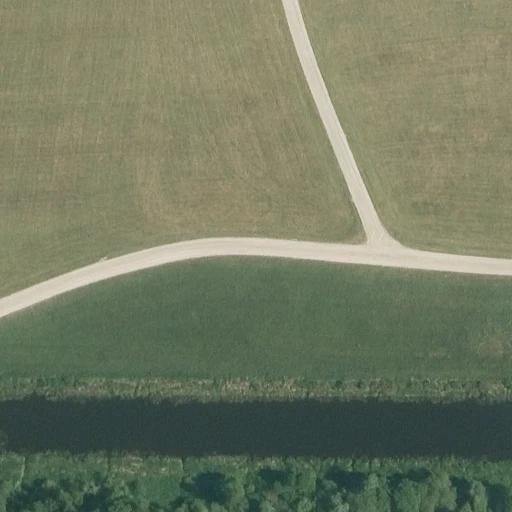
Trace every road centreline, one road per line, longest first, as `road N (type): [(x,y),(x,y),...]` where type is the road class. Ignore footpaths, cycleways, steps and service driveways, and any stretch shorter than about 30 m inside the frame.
road 1 (track): [(0,309),(134,259),(200,248),(511,267)]
road 2 (track): [(389,257),(315,93),(288,0)]
